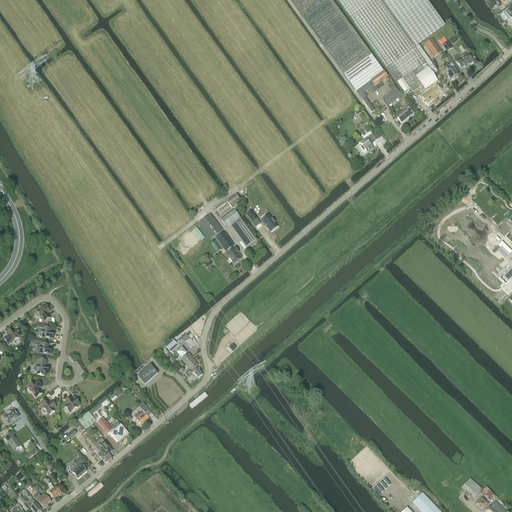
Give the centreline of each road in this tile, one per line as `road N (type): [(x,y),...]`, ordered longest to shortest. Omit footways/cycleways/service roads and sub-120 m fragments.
road 1 (unclassified): [(79,490),(201,385),(214,312),(511,50)]
road 2 (track): [(91,511),(159,462),(169,444),(240,384)]
road 3 (residential): [(0,326),(38,300),(51,301),(65,320),(61,357)]
